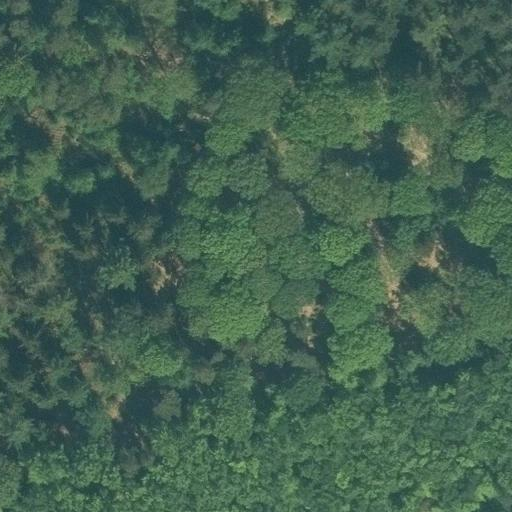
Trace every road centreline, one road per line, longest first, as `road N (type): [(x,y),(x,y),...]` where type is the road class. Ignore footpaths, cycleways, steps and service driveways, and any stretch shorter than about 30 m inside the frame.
road 1 (track): [(0,461),(511,284)]
road 2 (track): [(511,210),(48,0)]
